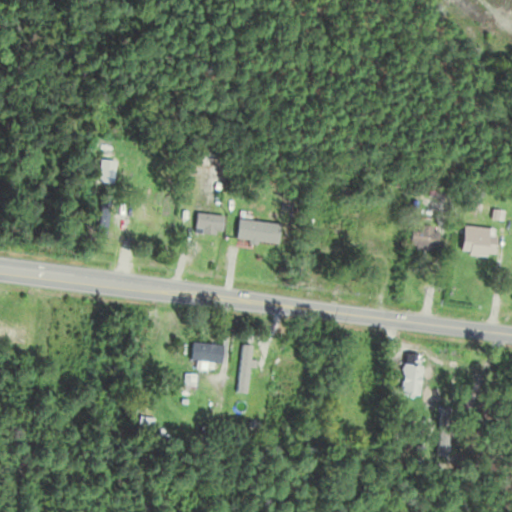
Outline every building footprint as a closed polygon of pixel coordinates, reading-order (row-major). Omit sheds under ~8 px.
[(220,215),(193,215),(193,234),(220,234),(220,215)] [(349,235),(349,223),(316,223),(316,233),(327,233),(327,235),(349,235)] [(162,231),(137,225),(133,242),(158,248),(162,231)] [(496,232),(463,226),(459,254),(492,259),(496,232)] [(409,251),(435,251),(435,227),(409,227),(409,251)] [(391,229),(362,229),(362,237),(391,237),(391,229)] [(0,344),(23,346),(25,328),(0,325),(0,344)] [(221,346),(190,343),(188,361),(219,365),(221,346)] [(417,397),(421,356),(402,354),(398,395),(417,397)] [(155,405),(140,402),(135,428),(150,431),(155,405)]
